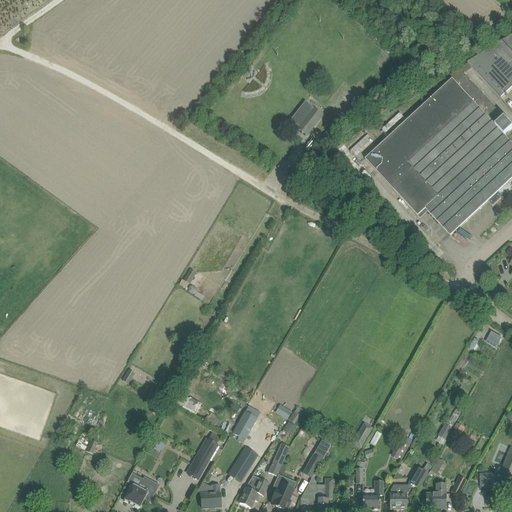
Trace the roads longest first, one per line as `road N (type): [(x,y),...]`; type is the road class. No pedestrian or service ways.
road 1 (track): [(467,288),(422,276),(0,42)]
road 2 (unclassified): [(511,326),(472,297),(465,276),(511,228)]
